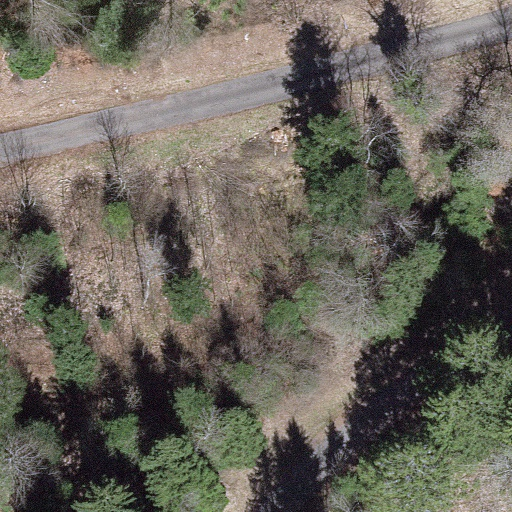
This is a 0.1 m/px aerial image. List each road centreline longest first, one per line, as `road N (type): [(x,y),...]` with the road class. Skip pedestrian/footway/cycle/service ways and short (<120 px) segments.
road 1 (unclassified): [(0,147),(511,17)]
road 2 (unclassified): [(511,324),(399,400),(280,511)]
